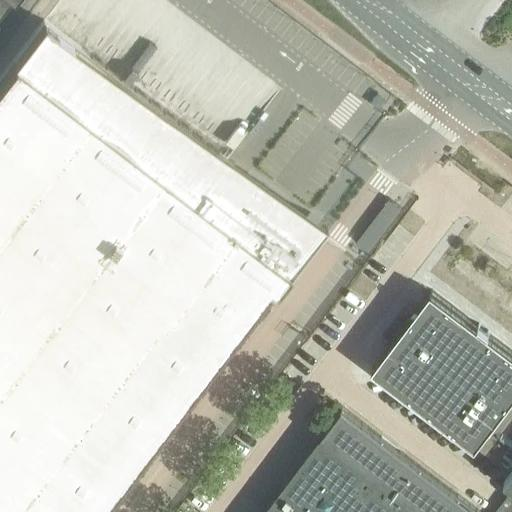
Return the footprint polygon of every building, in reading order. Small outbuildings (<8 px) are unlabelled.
[(0,0),(0,14),(10,0),(11,0),(14,2),(15,0),(0,0)] [(44,20),(0,76),(0,489),(29,511),(102,511),(318,230),(44,20)] [(398,334),(372,368),(502,467),(511,454),(511,351),(431,290),(419,306),(398,334)] [(481,511),(342,406),(261,511),(481,511)] [(511,483),(511,489),(494,511),(511,511),(511,454),(502,467),(509,473),(505,478),(511,483)] [(0,511),(29,511),(0,489),(0,511)]
